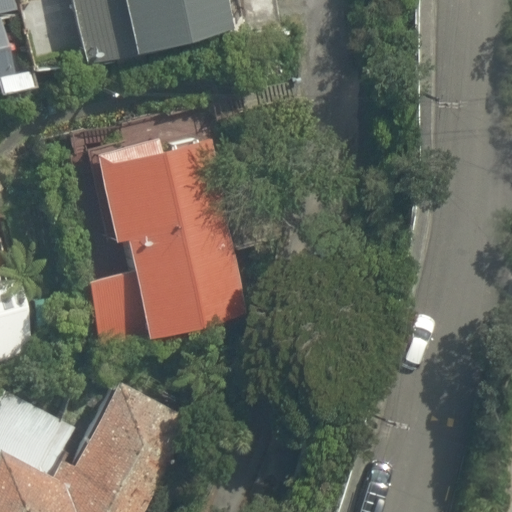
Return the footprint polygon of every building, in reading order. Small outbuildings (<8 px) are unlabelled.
[(0,0),(0,17),(9,15),(6,0),(0,0)] [(59,0),(72,65),(228,34),(221,0),(59,0)] [(241,319),(207,120),(80,142),(98,249),(110,247),(115,275),(78,281),(89,345),(241,319)] [(0,371),(35,365),(16,269),(0,272),(0,371)] [(0,511),(137,511),(184,424),(107,383),(80,434),(0,391),(0,511)]
